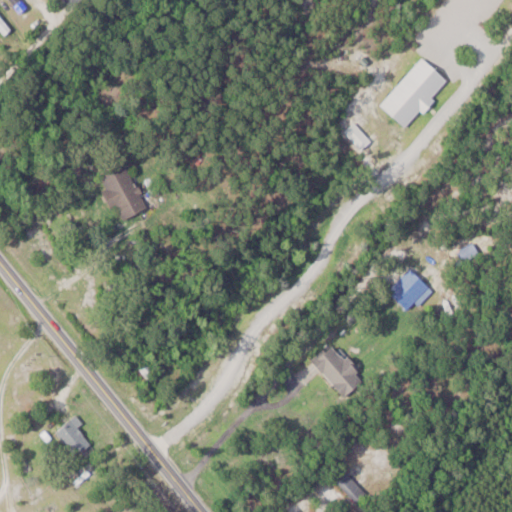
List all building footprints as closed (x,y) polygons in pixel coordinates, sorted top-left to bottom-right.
[(14,28),(0,12),(0,26),(7,34),(14,28)] [(129,161),(101,174),(123,220),(151,207),(129,161)] [(435,288),(413,267),(390,290),(412,312),(435,288)] [(369,376),(334,342),(315,361),(350,396),(369,376)] [(62,425),(77,464),(99,456),(84,417),(62,425)] [(353,470),(340,482),(358,502),(371,490),(353,470)]
